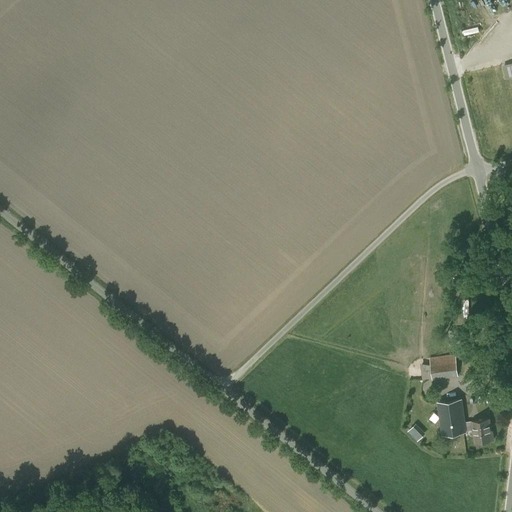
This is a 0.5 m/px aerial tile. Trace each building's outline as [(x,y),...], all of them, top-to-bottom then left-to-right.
[(489,136),(498,135),(497,126),(488,127),(489,136)] [(455,356),(429,359),(432,379),(458,375),(455,356)] [(481,403),(492,401),(491,391),(479,392),(481,403)] [(461,399),(438,402),(443,434),(466,431),(465,429),(464,421),(461,399)] [(489,418),(464,421),(465,429),(474,428),(475,442),(494,440),(493,431),(491,431),(489,418)]
